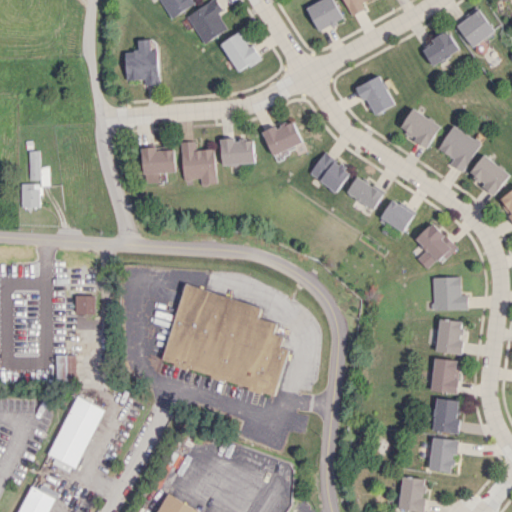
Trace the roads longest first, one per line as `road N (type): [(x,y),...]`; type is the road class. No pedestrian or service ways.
road 1 (residential): [(0,236),(234,251),(296,272),(330,308),(336,329),(326,450),(332,511)]
road 2 (residential): [(511,447),(492,412),(488,378),(498,278),(488,241),(459,205),(342,123),(307,73)]
road 3 (residential): [(100,118),(252,104),(439,0)]
road 4 (residential): [(134,244),(104,143),(88,39),(92,0)]
road 5 (residential): [(105,511),(165,406)]
